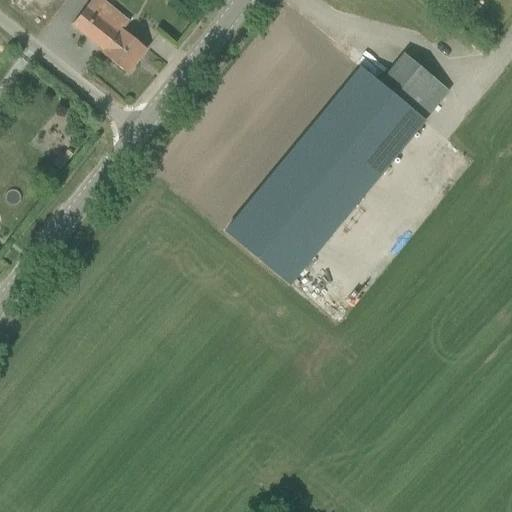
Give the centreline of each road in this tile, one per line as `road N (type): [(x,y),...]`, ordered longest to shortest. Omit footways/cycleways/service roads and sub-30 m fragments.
road 1 (tertiary): [(0,309),(127,140)]
road 2 (tertiary): [(127,140),(241,0)]
road 3 (residential): [(127,140),(0,36)]
